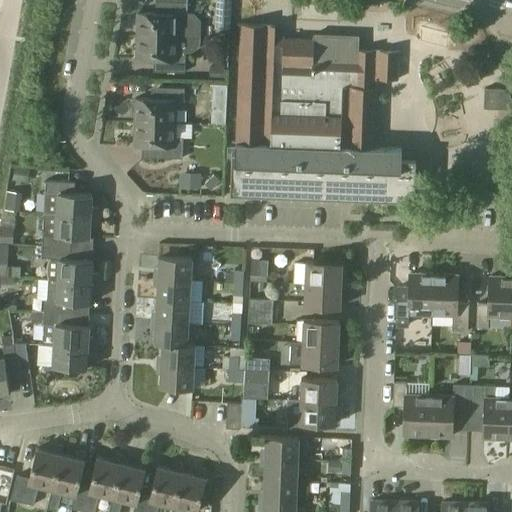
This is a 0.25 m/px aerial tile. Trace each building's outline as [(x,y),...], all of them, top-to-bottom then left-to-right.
[(137,12),(136,36),(200,38),(200,21),(198,18),(194,14),(192,13),(186,13),(186,0),(161,0),(161,13),(137,12)] [(215,0),(222,22),(232,19),(226,0),(215,0)] [(230,193),(414,200),(416,159),(411,158),(412,149),(407,149),(407,148),(374,147),(376,89),(381,89),(381,79),(397,80),(398,52),(357,50),(357,37),(313,36),(312,40),(285,39),(285,34),(275,34),(275,26),(241,25),(237,143),(236,143),(235,152),(232,152),(230,193)] [(160,72),(184,72),(185,53),(190,53),(196,50),(199,46),(200,43),(200,38),(136,36),(136,59),(160,60),(160,72)] [(212,84),(212,109),(226,110),(227,84),(212,84)] [(135,98),(134,122),(176,123),(176,109),(184,109),(184,88),(159,87),(159,99),(135,98)] [(511,100),(508,89),(485,88),(484,108),(499,109),(511,109),(511,100)] [(158,158),(182,158),(183,137),(175,137),(176,123),(134,122),(134,146),(158,146),(158,158)] [(29,167),(15,165),(13,178),(27,180),(29,167)] [(46,180),(44,213),(99,216),(99,207),(90,206),(91,194),(74,193),(75,182),(46,180)] [(22,189),(8,187),(5,205),(20,207),(22,189)] [(15,223),(16,208),(4,207),(3,222),(15,223)] [(44,213),(42,246),(71,248),(72,236),(89,237),(89,225),(98,226),(99,216),(44,213)] [(14,224),(1,223),(0,238),(10,240),(12,240),(14,224)] [(0,259),(8,260),(10,240),(0,238),(0,259)] [(92,272),(92,260),(70,259),(71,248),(42,246),(41,257),(50,257),(48,263),(47,268),(47,273),(48,279),(100,282),(100,272),(92,272)] [(159,256),(158,278),(191,280),(192,258),(159,256)] [(250,282),(267,283),(267,275),(263,275),(264,259),(252,258),(250,282)] [(8,272),(8,260),(0,259),(0,272),(1,272),(8,272)] [(305,283),(341,285),(342,262),(306,261),(305,283)] [(234,269),(234,282),(243,283),(244,270),(234,269)] [(409,313),(432,314),(434,274),(410,273),(409,301),(397,300),(396,324),(408,325),(409,313)] [(452,330),(468,331),(469,303),(463,303),(457,303),(458,275),(434,274),(432,314),(453,314),(452,330)] [(489,316),(511,317),(511,316),(511,276),(490,276),(489,304),(483,304),(477,303),(476,327),(488,328),(489,316)] [(158,278),(157,299),(189,301),(191,280),(158,278)] [(43,312),(72,313),(73,302),(90,303),(90,291),(99,292),(100,282),(48,279),(47,300),(44,300),(43,312)] [(233,295),(242,296),(243,283),(234,282),(233,295)] [(304,305),(340,307),(341,285),(305,283),(304,305)] [(249,310),(273,311),(274,300),(249,298),(249,310)] [(156,321),(188,323),(189,301),(157,299),(156,321)] [(231,324),(240,325),(241,303),(232,302),(231,324)] [(248,322),(272,324),(273,311),(249,310),(248,322)] [(72,324),(72,313),(43,312),(41,345),(54,345),(96,348),(97,338),(88,337),(88,325),(72,324)] [(303,342),(338,343),(339,321),(304,319),(303,342)] [(187,344),(188,323),(156,321),(154,343),(162,343),(187,344)] [(231,339),(240,340),(240,325),(231,324),(231,339)] [(0,358),(0,392),(10,391),(6,369),(18,367),(14,343),(13,335),(1,337),(4,358),(0,358)] [(290,363),(337,365),(338,343),(303,342),(291,341),(290,363)] [(14,343),(18,367),(19,374),(30,372),(25,343),(14,343)] [(162,343),(161,364),(194,366),(195,344),(187,344),(162,343)] [(53,367),(86,369),(87,357),(95,357),(96,348),(54,345),(53,367)] [(229,354),(228,368),(238,368),(238,363),(238,354),(229,354)] [(245,369),(269,370),(269,357),(245,356),(245,363),(245,369)] [(160,387),(192,389),(194,366),(161,364),(160,387)] [(238,368),(228,368),(228,381),(237,381),(238,368)] [(244,382),(268,382),(269,370),(245,369),(244,382)] [(301,378),(300,400),(336,402),(337,379),(301,378)] [(404,434),(428,435),(429,395),(406,394),(406,382),(394,382),(393,406),(405,406),(404,434)] [(428,435),(451,436),(453,408),(465,409),(465,385),(453,384),(453,396),(429,395),(428,435)] [(483,437),(507,438),(509,398),(495,398),(495,386),(473,385),(472,409),(484,409),(483,437)] [(287,428),(305,429),(305,423),(335,424),(335,420),(340,420),(340,407),(336,407),(336,402),(300,400),(288,400),(287,428)] [(226,429),(240,430),(241,405),(227,404),(226,429)] [(241,417),(241,426),(258,427),(258,417),(241,417)] [(299,437),(266,435),(265,458),(298,459),(299,437)] [(38,485),(52,489),(61,454),(63,446),(57,445),(57,447),(52,446),(50,451),(37,448),(29,478),(17,475),(11,499),(34,505),(38,485)] [(341,461),(351,461),(351,449),(342,449),(341,461)] [(71,508),(84,511),(90,487),(78,484),(86,452),(81,451),(80,453),(75,452),(74,457),(61,454),(52,489),(47,508),(57,511),(62,491),(75,494),(71,508)] [(94,511),(99,494),(112,497),(121,463),(123,455),(118,454),(117,456),(112,455),(111,460),(97,457),(90,487),(84,511),(87,511),(94,511)] [(264,479),(297,480),(298,459),(265,458),(264,479)] [(133,511),(146,511),(150,495),(139,493),(146,461),(141,460),(141,462),(136,461),(134,466),(121,463),(112,497),(108,511),(119,511),(122,500),(135,503),(133,511)] [(341,474),(350,475),(351,461),(341,461),(341,474)] [(173,506),(182,471),(184,464),(178,463),(178,465),(173,464),(172,469),(158,465),(150,495),(146,511),(157,511),(160,503),(173,506)] [(171,511),(181,511),(183,509),(196,511),(197,511),(206,477),(205,477),(207,470),(202,469),(201,471),(196,469),(195,475),(182,471),(173,506),(171,511)] [(264,479),(263,500),(296,502),(297,480),(264,479)] [(340,504),(349,504),(349,492),(350,482),(331,482),(330,503),(340,504)] [(262,511),(295,511),(296,502),(263,500),(262,511)] [(394,511),(395,500),(371,500),(371,511),(394,511)] [(417,511),(418,501),(395,500),(394,511),(417,511)] [(465,511),(465,502),(442,501),(441,511),(465,511)] [(488,511),(489,503),(465,502),(465,511),(488,511)]
